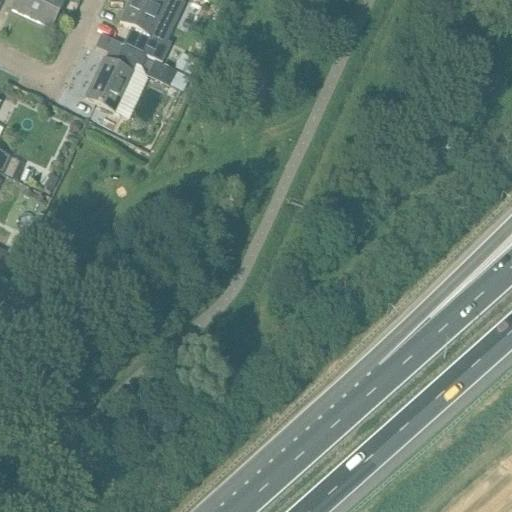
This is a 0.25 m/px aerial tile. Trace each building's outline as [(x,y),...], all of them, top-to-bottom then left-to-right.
[(65,1),(62,0),(14,0),(16,1),(11,12),(51,31),(65,1)] [(146,60),(154,64),(173,73),(190,80),(195,69),(171,58),(171,57),(155,49),(151,49),(146,47),(160,17),(171,22),(179,4),(170,0),(131,0),(120,25),(131,30),(123,48),(146,59),(146,60)] [(222,6),(215,10),(220,17),(227,13),(222,6)] [(141,71),(146,60),(146,59),(123,48),(114,67),(103,61),(84,101),(114,115),(136,68),(141,71)] [(166,88),(173,73),(154,64),(146,79),(166,88)] [(71,125),(69,130),(72,135),(78,134),(81,129),(77,124),(71,125)] [(0,176),(1,177),(1,176),(16,183),(24,166),(8,159),(8,158),(0,154),(0,176)] [(25,171),(20,182),(28,186),(33,175),(25,171)] [(50,176),(41,192),(49,197),(58,181),(50,176)]
